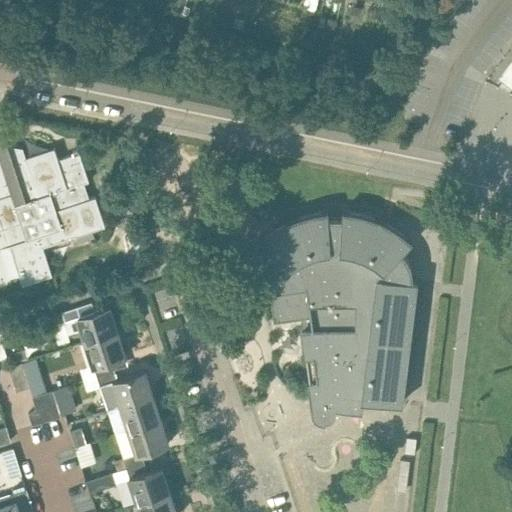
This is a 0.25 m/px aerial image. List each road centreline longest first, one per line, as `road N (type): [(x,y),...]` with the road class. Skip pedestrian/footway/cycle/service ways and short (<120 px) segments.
road 1 (tertiary): [(396,160),(0,75)]
road 2 (residential): [(260,511),(178,276)]
